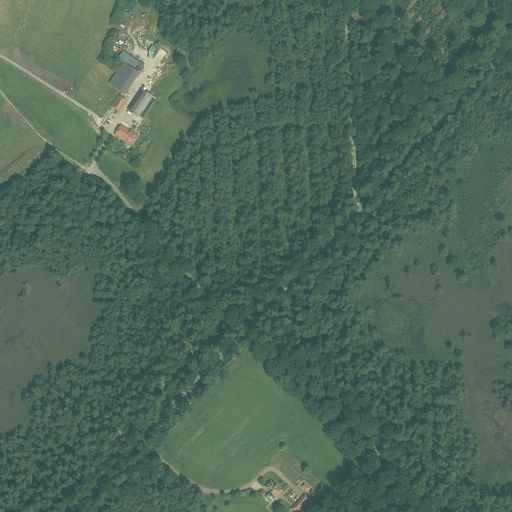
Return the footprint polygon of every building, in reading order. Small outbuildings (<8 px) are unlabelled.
[(145,71),(147,63),(140,61),(138,70),(145,71)] [(109,84),(124,95),(139,75),(123,64),(109,84)] [(142,119),(155,98),(143,90),(129,110),(142,119)] [(117,109),(114,114),(118,116),(128,101),(118,95),(111,106),(117,109)] [(139,135),(132,130),(131,130),(130,131),(121,125),(115,135),(126,142),(125,143),(131,147),(139,135)] [(265,487),(275,497),(281,491),(271,481),(265,487)] [(295,505),(299,509),(309,498),(305,494),(295,505)]
